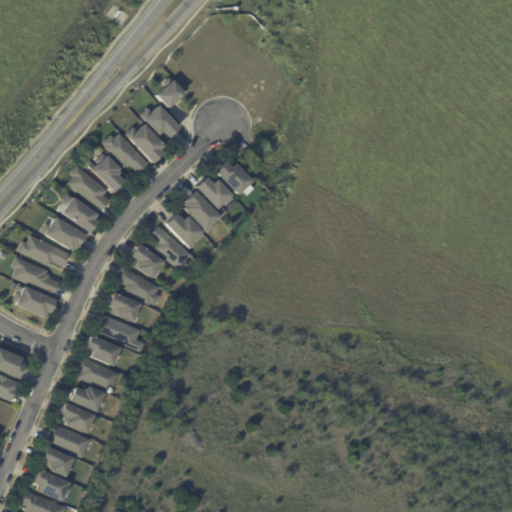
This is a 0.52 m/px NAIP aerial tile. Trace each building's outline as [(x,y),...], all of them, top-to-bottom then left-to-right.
[(178,97),(167,108),(155,96),(163,88),(159,84),(165,78),(169,83),(171,81),(183,92),(178,97)] [(182,128),(172,138),(166,132),(161,136),(141,116),(148,109),(153,114),(161,107),(182,128)] [(160,157),(153,164),(124,135),(131,129),(136,134),(144,126),(164,147),(160,151),(163,154),(160,157)] [(146,167),(138,174),(130,165),(127,168),(126,167),(124,169),(105,148),(106,147),(102,144),(110,136),(114,140),(119,135),(148,165),(146,167)] [(122,185),(115,193),(93,172),(98,167),(92,161),(99,153),(106,159),(107,157),(121,170),(119,172),(121,174),(119,176),(125,182),(122,185)] [(245,183),(243,185),(246,189),(239,195),(235,192),(232,195),(210,172),(220,162),(226,168),(231,164),(246,181),(245,183)] [(105,195),(103,196),(110,201),(101,212),(68,184),(73,177),(70,175),(77,166),(107,191),(105,195)] [(226,200),(219,206),(217,204),(211,209),(191,186),(201,176),(208,183),(212,179),(227,195),(225,197),(227,199),(226,200)] [(180,202),(190,192),(214,218),(206,226),(207,227),(201,233),(178,209),(180,206),(178,205),(181,203),(180,202)] [(95,225),(89,233),(61,213),(64,208),(59,204),(65,195),(70,199),(71,198),(96,215),(93,220),(96,222),(95,225)] [(218,212),(223,208),(227,212),(222,217),(218,212)] [(181,216),(196,232),(194,234),(196,236),(188,244),(186,241),(181,246),(160,224),(171,214),(177,220),(181,216)] [(85,240),(79,249),(78,249),(77,251),(75,250),(74,253),(40,233),(45,224),(51,228),(56,219),(86,237),(85,240)] [(150,249),(153,245),(144,237),(154,226),(186,255),(180,261),(184,265),(177,273),(150,249)] [(63,257),(59,266),(48,261),(46,266),(13,251),(17,241),(22,243),(25,235),(65,253),(63,257)] [(153,269),(147,278),(126,264),(130,259),(126,256),(134,244),(158,261),(153,269)] [(48,275),(50,278),(49,278),(60,283),(54,296),(12,278),(16,270),(11,268),(16,258),(48,271),(47,273),(48,274),(48,275)] [(122,290),(122,289),(121,288),(123,285),(112,279),(119,267),(155,287),(152,293),(156,296),(151,305),(147,303),(145,305),(121,292),(122,290)] [(55,304),(51,314),(48,313),(45,318),(16,305),(17,304),(11,301),(15,292),(21,294),(25,287),(57,301),(55,304)] [(129,314),(126,322),(103,313),(106,307),(102,305),(107,292),(134,303),(129,314)] [(94,327),(99,314),(136,330),(132,339),(141,343),(137,352),(94,334),(96,328),(94,327)] [(112,354),(107,365),(81,354),(83,349),(80,348),(85,336),(114,348),(112,354)] [(24,370),(20,380),(0,371),(0,349),(23,359),(20,364),(25,366),(24,370)] [(114,385),(112,388),(108,386),(105,392),(76,380),(78,374),(77,374),(83,361),(118,376),(114,385)] [(16,392),(12,402),(0,396),(0,375),(20,384),(16,392)] [(100,399),(95,412),(68,401),(74,387),(78,388),(80,384),(86,387),(87,386),(103,393),(100,399)] [(91,421),(85,434),(64,424),(66,419),(59,416),(64,403),(93,415),(91,421)] [(89,442),(82,459),(46,443),(51,430),(54,431),(56,426),(90,440),(89,442)] [(69,467),(64,477),(41,467),(43,461),(40,460),(46,446),(73,458),(69,467)] [(64,488),(59,501),(33,489),(35,484),(31,483),(37,469),(67,482),(64,488)] [(24,511),(26,507),(18,504),(24,490),(66,508),(64,511),(24,511)]
